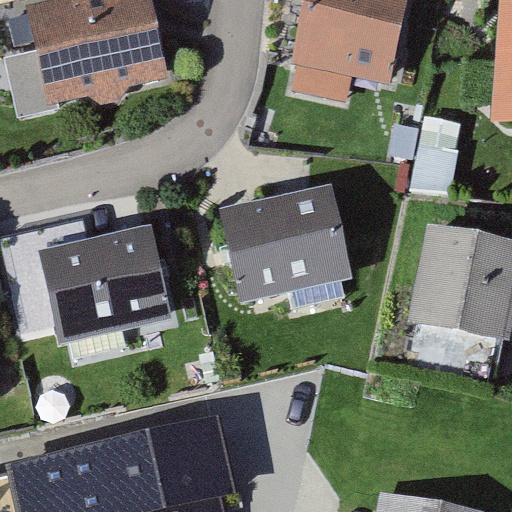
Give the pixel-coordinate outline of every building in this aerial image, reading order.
[(92,0),(93,5),(14,21),(33,115),(164,89),(147,6),(163,3),(162,0),(92,0)] [(407,0),(298,0),(285,71),(390,91),(407,0)] [(511,20),(497,19),(489,130),(511,131),(511,20)] [(327,205),(218,223),(233,312),(342,294),(327,205)] [(511,326),(511,254),(418,236),(399,337),(506,358),(511,326)] [(141,248),(30,269),(47,356),(158,335),(141,248)] [(18,511),(218,511),(217,508),(239,503),(220,423),(9,475),(18,511)] [(429,511),(382,503),(380,511),(429,511)]
